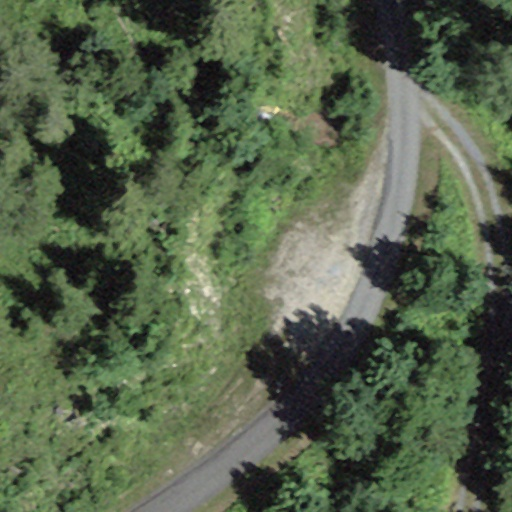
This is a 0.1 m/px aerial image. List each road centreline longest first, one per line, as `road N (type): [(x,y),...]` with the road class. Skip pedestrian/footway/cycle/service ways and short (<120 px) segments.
road 1 (unclassified): [(398,0),(410,94),(391,253),(337,377),(225,474),(167,511)]
road 2 (track): [(410,94),(494,189),(511,329)]
